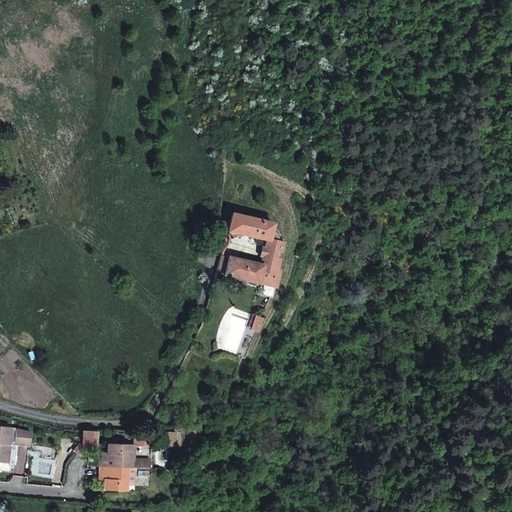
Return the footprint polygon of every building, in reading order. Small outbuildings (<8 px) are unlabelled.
[(290,245),(284,244),(274,241),(276,230),(277,227),(269,225),(270,218),(261,216),(259,222),(229,214),(227,229),(263,238),(261,248),(259,256),(257,264),(228,256),(223,277),(256,286),(258,280),(265,282),(273,278),(284,281),(286,273),(283,271),(286,262),(279,260),(281,254),(287,256),(290,245)] [(276,230),(274,241),(284,244),(276,230)] [(228,256),(219,255),(213,274),(223,277),(228,256)] [(261,295),(273,299),(279,301),(283,287),(284,281),(273,278),(265,282),(258,280),(256,286),(263,287),(261,295)] [(0,462),(3,463),(5,443),(12,444),(14,429),(0,426),(0,462)] [(92,444),(93,427),(80,427),(80,443),(92,444)] [(18,445),(35,447),(37,431),(21,429),(18,445)] [(163,433),(163,446),(174,446),(173,432),(163,433)] [(5,443),(3,463),(14,464),(17,445),(12,444),(5,443)] [(66,464),(79,450),(80,444),(63,461),(66,464)] [(124,489),(125,466),(148,467),(148,458),(132,458),(132,445),(107,444),(106,451),(106,457),(101,456),(101,465),(99,465),(99,474),(104,474),(104,478),(104,488),(124,489)]
